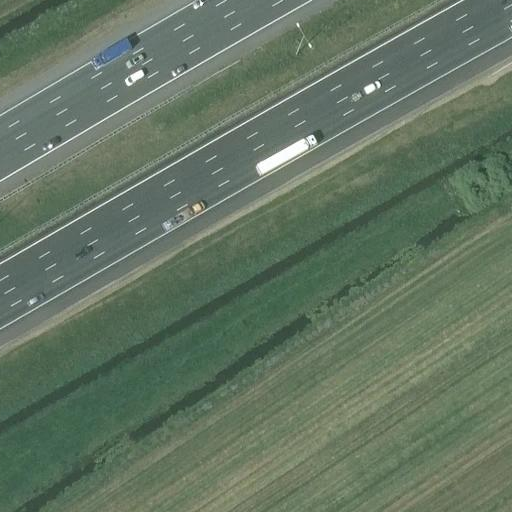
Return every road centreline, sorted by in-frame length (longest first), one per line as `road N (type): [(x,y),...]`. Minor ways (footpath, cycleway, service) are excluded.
road 1 (motorway): [(0,298),(511,8)]
road 2 (motorway): [(251,0),(0,149)]
